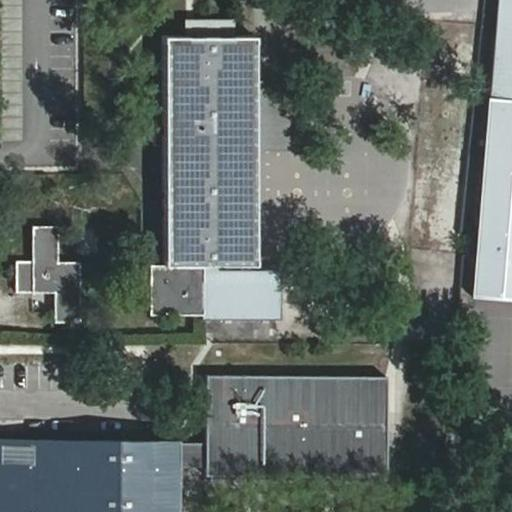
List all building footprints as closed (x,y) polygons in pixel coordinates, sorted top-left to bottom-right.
[(511,0),(499,0),(493,92),(511,93),(511,0)] [(184,18),(184,36),(233,37),(234,18),(184,18)] [(216,265),(254,264),(254,257),(253,37),(233,37),(184,36),(164,36),(164,258),(164,265),(149,265),(149,314),(210,314),(210,318),(278,317),(278,271),(216,271),(216,265)] [(511,99),(489,98),(476,298),(511,300),(511,99)] [(17,291),(54,291),(54,320),(78,320),(78,263),(55,263),(55,228),(33,228),(33,262),(17,263),(17,291)] [(381,376),(200,375),(200,441),(200,467),(200,474),(381,476),(381,376)] [(0,511),(159,511),(174,511),(175,467),(160,467),(160,441),(0,439),(0,511)] [(200,441),(160,441),(160,467),(175,467),(200,467),(200,441)]
